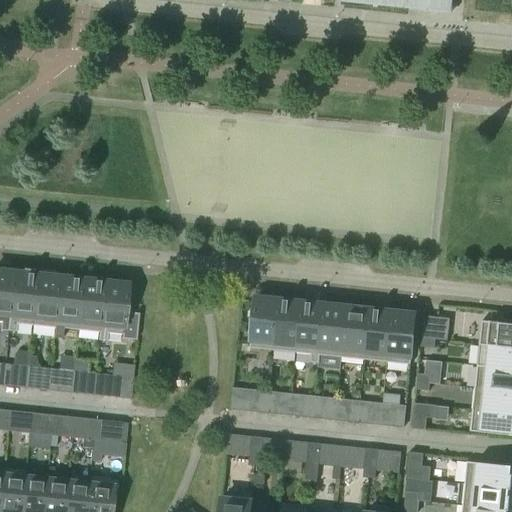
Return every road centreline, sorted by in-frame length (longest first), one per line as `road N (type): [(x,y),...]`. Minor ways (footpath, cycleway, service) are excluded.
road 1 (residential): [(0,244),(511,299)]
road 2 (residential): [(455,38),(95,0)]
